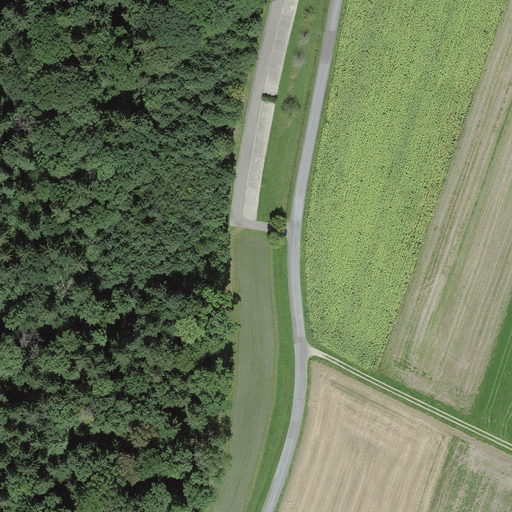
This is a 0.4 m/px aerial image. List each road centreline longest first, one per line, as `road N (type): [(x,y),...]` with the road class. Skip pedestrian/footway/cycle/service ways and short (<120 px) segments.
road 1 (unclassified): [(339,0),(297,231),(303,378),(268,511)]
road 2 (track): [(511,448),(303,348)]
